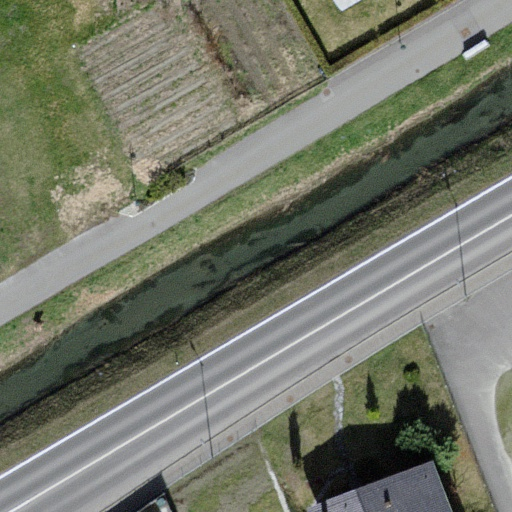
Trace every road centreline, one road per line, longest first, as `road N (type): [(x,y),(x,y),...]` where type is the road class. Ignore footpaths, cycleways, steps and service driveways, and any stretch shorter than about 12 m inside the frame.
road 1 (residential): [(0,300),(511,11)]
road 2 (secondary): [(24,511),(511,223)]
